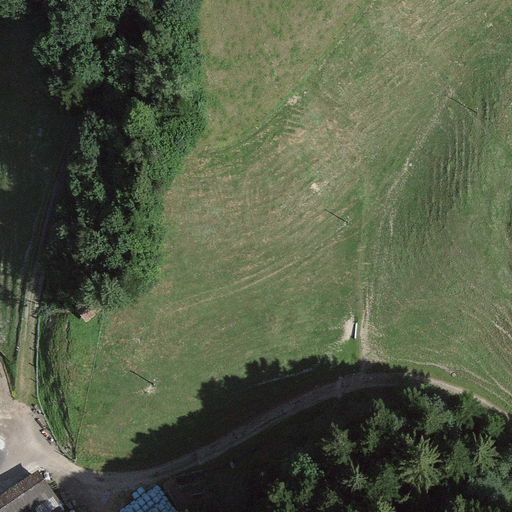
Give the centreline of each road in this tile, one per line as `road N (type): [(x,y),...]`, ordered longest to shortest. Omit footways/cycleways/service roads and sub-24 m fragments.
road 1 (track): [(29,441),(82,474),(134,479),(314,396),(384,379),(448,390),(511,420)]
road 2 (track): [(127,0),(119,50),(67,164),(32,298),(29,441)]
